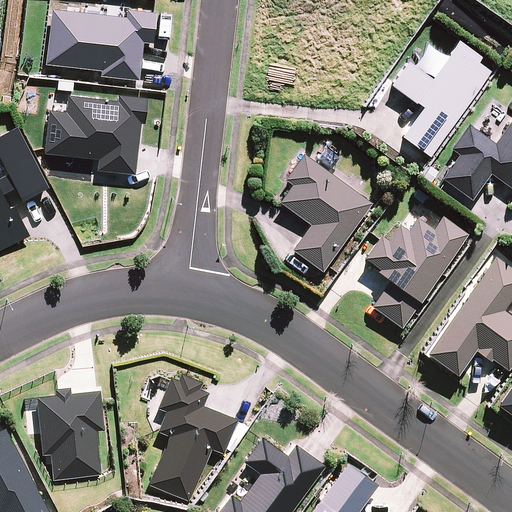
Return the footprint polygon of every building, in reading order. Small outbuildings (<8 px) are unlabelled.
[(54,12),(49,61),(105,67),(104,72),(133,75),(137,46),(136,46),(137,36),(150,37),(152,16),(130,14),(129,21),(54,12)] [(400,134),(428,155),(490,71),(477,61),(481,56),(457,39),(430,76),(407,59),(389,83),(414,102),(415,100),(421,105),(400,134)] [(511,114),(493,141),(467,122),(449,147),(457,153),(440,176),(470,198),(489,172),(511,189),(511,114)] [(0,249),(29,234),(14,204),(11,206),(4,192),(16,186),(23,200),(49,187),(17,125),(0,134),(0,155),(9,173),(0,177),(0,249)] [(292,248),(321,269),(370,202),(302,153),(284,177),(291,183),(278,201),(310,223),(292,248)] [(400,326),(467,233),(442,215),(433,228),(416,216),(407,228),(398,222),(386,238),(379,233),(377,237),(363,256),(378,267),(376,270),(388,279),(370,304),(400,326)] [(511,296),(511,268),(494,255),(424,351),(456,374),(474,349),(489,360),(491,357),(508,370),(511,364),(511,314),(504,308),(511,296)] [(148,484),(189,501),(210,448),(223,454),(238,419),(202,404),(208,391),(198,387),(201,380),(180,372),(177,379),(169,376),(157,407),(165,410),(157,430),(168,435),(148,484)] [(511,379),(495,403),(511,414),(511,379)] [(49,511),(3,426),(0,427),(0,511),(49,511)] [(289,511),(324,464),(294,442),(285,454),(260,436),(242,460),(258,472),(239,499),(231,493),(217,511),(289,511)] [(308,511),(357,511),(355,510),(376,482),(345,461),(308,511)]
